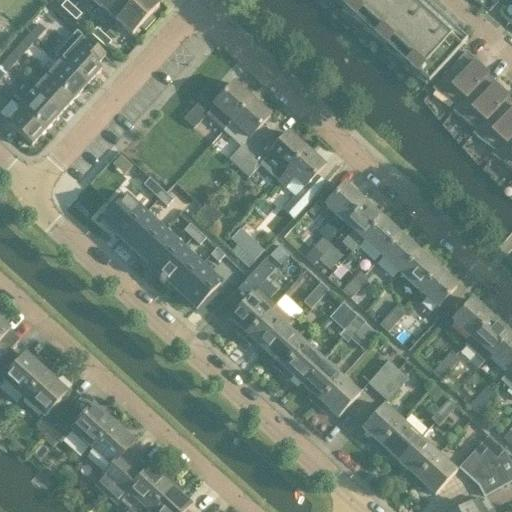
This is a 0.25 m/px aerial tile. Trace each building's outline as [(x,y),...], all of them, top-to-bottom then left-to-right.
[(89,0),(101,10),(110,0),(89,0)] [(110,0),(101,10),(116,24),(137,0),(110,0)] [(148,0),(137,0),(116,24),(131,38),(139,29),(144,33),(154,22),(149,18),(158,8),(148,0)] [(334,0),(427,85),(466,43),(419,0),(334,0)] [(61,9),(75,22),(81,16),(66,3),(61,9)] [(31,34),(37,40),(46,30),(38,25),(31,34)] [(91,36),(106,50),(111,44),(96,30),(91,36)] [(55,57),(60,62),(61,62),(86,86),(99,72),(96,69),(104,60),(75,34),(55,57)] [(30,35),(21,44),(28,50),(37,41),(30,35)] [(455,109),(459,111),(487,77),(480,71),(482,68),(466,53),(432,90),(455,109)] [(11,55),(2,65),(9,71),(18,61),(11,55)] [(47,77),(73,102),(86,86),(61,62),(60,62),(47,77)] [(2,65),(0,67),(0,79),(1,81),(9,71),(2,65)] [(33,93),(59,117),(73,102),(47,77),(33,93)] [(459,111),(455,109),(452,113),(476,131),(479,134),(507,99),(500,93),(502,91),(487,77),(459,111)] [(19,109),(45,133),(59,117),(33,93),(25,86),(20,93),(28,99),(19,109)] [(206,118),(223,134),(252,103),(233,86),(223,97),(214,88),(184,121),(194,131),(206,118)] [(479,134),(476,131),(472,135),(496,153),(499,156),(511,139),(511,103),(507,99),(479,134)] [(223,134),(240,150),(228,162),(238,171),(271,135),(262,128),(270,119),(252,103),(223,134)] [(31,149),(45,133),(19,109),(5,125),(31,149)] [(271,135),(238,171),(248,180),(263,164),(280,179),(305,152),(288,136),(280,144),(271,135)] [(511,139),(499,156),(496,153),(492,158),(511,173),(511,139)] [(281,180),(278,183),(286,190),(295,199),(283,211),(293,221),(324,187),(315,178),(323,169),(305,152),(280,179),(281,180)] [(149,181),(143,187),(159,201),(165,195),(149,181)] [(326,208),(344,224),(363,204),(345,187),(326,208)] [(109,217),(102,225),(121,242),(145,217),(141,213),(120,194),(103,212),(109,217)] [(165,195),(159,201),(167,209),(173,202),(165,195)] [(353,233),(341,245),(351,255),(363,242),(382,221),(363,204),(344,224),(353,233)] [(145,217),(121,242),(140,259),(163,234),(145,217)] [(382,221),(363,242),(382,259),(400,237),(382,221)] [(190,226),(184,233),(192,240),(196,236),(198,234),(190,226)] [(163,234),(140,259),(158,276),(182,251),(163,234)] [(196,236),(192,240),(200,247),(206,241),(198,234),(196,236)] [(400,237),(382,259),(400,275),(418,254),(400,237)] [(322,240),(313,250),(322,258),(330,248),(322,240)] [(313,250),(304,260),(313,268),(322,258),(313,250)] [(182,251),(158,276),(177,294),(200,268),(182,251)] [(216,251),(210,257),(218,265),(224,258),(216,251)] [(418,254),(400,275),(419,292),(437,271),(418,254)] [(228,302),(237,311),(228,321),(240,332),(236,335),(243,341),(275,306),(258,291),(274,272),(264,263),(228,302)] [(200,268),(177,294),(196,311),(220,286),(200,268)] [(437,271),(419,292),(437,309),(456,289),(437,271)] [(350,283),(341,293),(350,301),(359,291),(368,282),(359,274),(350,283)] [(320,286),(311,295),(319,302),(328,293),(320,286)] [(311,295),(303,305),(310,312),(319,302),(311,295)] [(452,323),(471,340),(490,319),(471,302),(452,323)] [(275,306),(243,341),(250,348),(253,344),(265,354),(287,330),(293,323),(275,306)] [(396,307),(387,317),(397,325),(400,322),(405,316),(396,307)] [(0,364),(11,352),(0,342),(10,332),(0,322),(0,318),(2,317),(0,315),(0,364)] [(410,332),(400,322),(397,325),(387,317),(378,327),(397,344),(398,345),(410,332)] [(356,319),(348,328),(355,335),(364,326),(356,319)] [(471,340),(464,348),(475,357),(469,364),(476,371),(489,357),(509,336),(490,319),(471,340)] [(348,328),(339,338),(343,341),(345,343),(347,345),(355,335),(348,328)] [(287,330),(265,354),(276,365),(273,368),(280,375),(305,347),(287,330)] [(511,338),(509,336),(489,357),(508,374),(511,369),(511,338)] [(305,347),(280,375),(286,380),(289,377),(301,387),(323,363),(305,347)] [(11,352),(0,364),(0,384),(3,382),(23,400),(49,371),(41,363),(37,368),(25,357),(21,361),(11,352)] [(450,355),(440,365),(449,373),(458,363),(450,355)] [(323,363),(301,387),(312,397),(309,401),(315,407),(340,379),(323,363)] [(367,386),(377,396),(398,373),(388,364),(367,386)] [(431,374),(440,383),(449,373),(440,365),(431,374)] [(511,369),(508,374),(500,383),(506,388),(511,393),(511,369)] [(37,424),(49,435),(73,409),(62,399),(66,394),(54,383),(58,379),(49,371),(23,400),(43,418),(37,424)] [(398,373),(377,396),(386,405),(407,382),(398,373)] [(340,379),(315,407),(322,413),(325,410),(337,420),(359,396),(340,379)] [(486,388),(477,398),(486,406),(495,396),(486,388)] [(477,398),(468,409),(477,417),(486,406),(477,398)] [(448,402),(439,412),(447,419),(456,409),(448,402)] [(73,409),(49,435),(60,444),(70,432),(91,451),(118,422),(108,413),(104,417),(92,407),(83,418),(73,409)] [(369,446),(375,452),(401,423),(384,407),(361,431),(373,442),(369,446)] [(439,412),(430,421),(438,428),(447,419),(439,412)] [(111,469),(100,481),(94,486),(106,497),(135,465),(124,455),(134,444),(122,433),(125,429),(118,422),(91,451),(111,469)] [(401,423),(375,452),(382,458),(386,453),(397,463),(419,439),(401,423)] [(497,463),(499,467),(509,483),(511,481),(511,467),(504,453),(488,438),(479,447),(489,456),(497,463)] [(419,439),(397,463),(409,475),(405,479),(412,485),(438,457),(419,439)] [(459,469),(469,478),(489,456),(479,447),(459,469)] [(489,456),(469,478),(478,487),(499,467),(497,463),(489,456)] [(438,457),(412,485),(418,491),(422,487),(434,498),(456,474),(438,457)] [(135,465),(106,497),(117,508),(120,504),(128,511),(148,511),(174,485),(164,476),(161,480),(150,470),(145,474),(135,465)] [(499,467),(478,487),(484,497),(509,483),(499,467)] [(186,511),(190,507),(178,495),(181,492),(174,485),(148,511),(186,511)]
